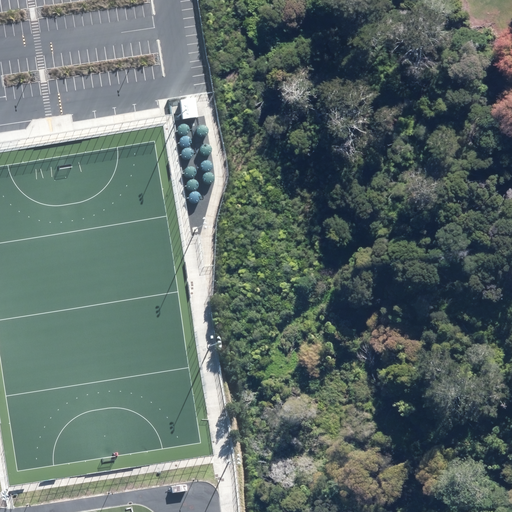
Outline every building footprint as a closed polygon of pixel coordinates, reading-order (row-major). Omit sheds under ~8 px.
[(0,0),(0,8),(20,7),(19,0),(0,0)] [(193,98),(178,100),(180,120),(196,118),(193,98)] [(176,133),(177,135),(179,136),(181,136),(183,135),(184,134),(185,132),(186,130),(186,129),(185,127),(184,125),(182,124),(180,124),(178,124),(177,125),(175,127),(175,128),(174,130),(175,132),(176,133)] [(178,145),(179,147),(181,147),(183,148),(185,147),(187,146),(188,144),(188,142),(188,140),(187,139),(186,137),(184,136),(182,136),(181,136),(179,137),(178,139),(177,140),(177,142),(177,144),(178,145)] [(180,158),(181,159),(183,160),(185,160),(187,159),(188,158),(189,157),(190,155),(190,153),(189,151),(188,150),(186,149),(184,148),(182,149),(181,150),(179,151),(179,152),(178,154),(179,156),(180,158)] [(198,171),(200,172),(202,173),(203,173),(205,172),(207,171),(208,169),(209,168),(208,166),(208,164),(206,162),(205,162),(203,161),(201,162),(199,162),(198,164),(197,165),(197,167),(197,169),(198,171)] [(183,175),(184,177),(186,177),(188,178),(190,177),(191,176),(193,174),(193,172),(193,170),(192,169),(191,167),(189,166),(187,166),(185,166),(184,167),(183,169),(182,170),(182,172),(182,174),(183,175)] [(201,182),(202,184),(204,184),(206,185),(208,184),(209,183),(210,181),(211,179),(211,178),(210,176),(209,174),(207,173),(205,173),(203,173),(202,174),(200,176),(200,177),(199,179),(200,181),(201,182)] [(185,187),(187,189),(188,189),(190,189),(192,189),(194,188),(195,186),(195,184),(195,182),(195,181),(193,179),(191,178),(190,178),(188,178),(186,179),(185,180),(184,182),(184,184),(184,186),(185,187)] [(187,200),(188,201),(190,202),(192,202),(194,201),(196,200),(197,198),(197,197),(197,195),(196,193),(195,191),(193,191),(191,190),(189,191),(188,191),(187,193),(186,194),(186,196),(186,198),(187,200)] [(194,491),(195,492),(197,493),(199,493),(201,492),(203,491),(204,490),(204,488),(204,486),(203,484),(202,483),(200,482),(198,481),(197,482),(195,483),(194,484),(193,486),(193,487),(193,489),(194,491)] [(181,493),(183,494),(185,495),(187,495),(188,494),(190,493),(191,492),(192,490),(191,488),(191,486),(189,485),(188,484),(186,483),(184,484),(182,485),(181,486),(180,487),(180,489),(180,491),(181,493)]
